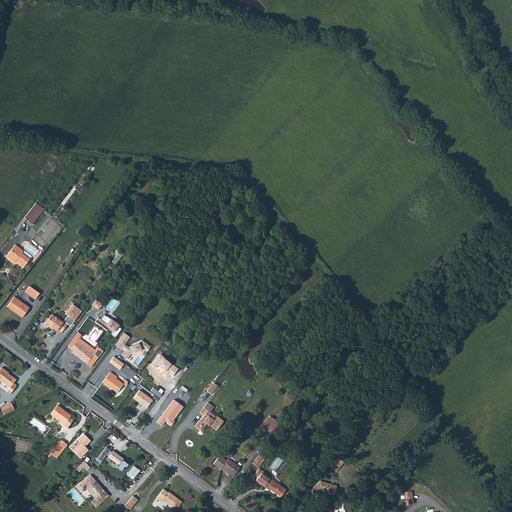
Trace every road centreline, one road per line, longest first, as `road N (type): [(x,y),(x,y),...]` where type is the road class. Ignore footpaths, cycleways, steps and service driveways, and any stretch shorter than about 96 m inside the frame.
road 1 (track): [(0,140),(226,171),(249,186),(500,492)]
road 2 (residential): [(0,336),(237,511)]
road 3 (track): [(453,0),(511,107)]
